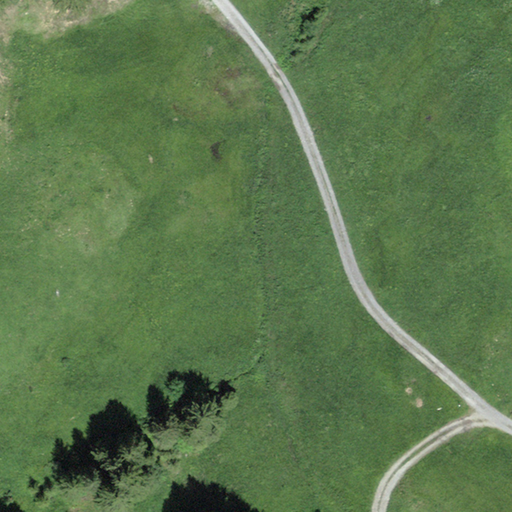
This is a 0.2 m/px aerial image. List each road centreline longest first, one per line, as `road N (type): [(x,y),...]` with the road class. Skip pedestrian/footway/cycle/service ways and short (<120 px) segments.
road 1 (track): [(511,422),(482,408),(380,313),(285,84),(214,0)]
road 2 (track): [(376,511),(377,489),(399,459),(482,408)]
